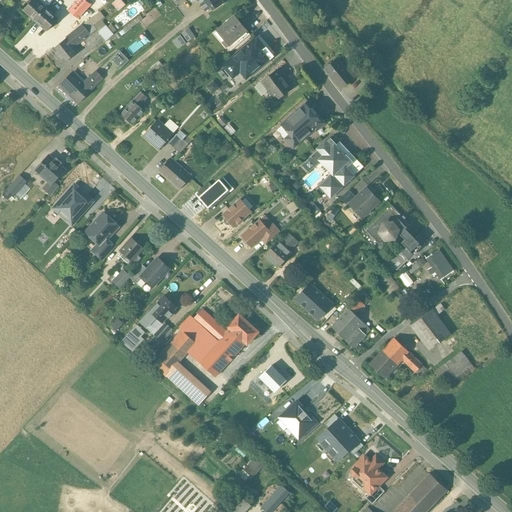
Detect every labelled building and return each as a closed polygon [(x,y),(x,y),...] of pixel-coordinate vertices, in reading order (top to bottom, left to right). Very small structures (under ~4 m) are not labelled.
[(43,4),(37,0),(32,0),(31,1),(29,0),(27,3),(29,4),(23,10),(35,21),(47,8),(46,8),(53,0),(52,0),(40,0),(44,3),(43,4)] [(83,0),(79,0),(70,11),(78,19),(90,6),(83,0)] [(114,0),(111,2),(117,10),(125,5),(121,0),(114,0)] [(197,0),(205,12),(213,7),(215,10),(224,3),(221,0),(197,0)] [(47,8),(35,21),(46,32),(58,19),(47,8)] [(317,16),(311,21),(316,27),(322,22),(317,16)] [(235,17),(217,31),(229,45),(246,31),(235,17)] [(96,30),(89,20),(83,25),(90,34),(89,34),(90,35),(96,30)] [(70,35),(53,50),(57,54),(54,56),(57,60),(60,58),(64,63),(77,53),(73,47),(89,34),(90,34),(83,25),(70,35)] [(188,28),(181,33),(188,41),(195,36),(188,28)] [(177,48),(185,44),(181,35),(173,39),(177,48)] [(253,41),(223,66),(233,78),(240,72),(246,79),(269,59),(265,55),(271,50),(260,36),(253,41)] [(129,61),(119,50),(110,59),(120,69),(129,61)] [(346,70),(336,59),(323,70),(340,90),(353,79),(345,71),(346,70)] [(360,74),(352,65),(346,70),(345,71),(353,79),(360,74)] [(84,83),(73,72),(60,85),(78,103),(103,78),(96,71),(84,83)] [(280,76),(276,71),(262,81),(275,98),(282,93),(283,95),(291,89),(281,75),(280,76)] [(207,86),(212,91),(216,86),(211,81),(207,86)] [(133,101),(121,114),(132,124),(152,102),(147,98),(139,107),(133,101)] [(305,105),(282,125),(291,135),(288,138),(287,139),(294,146),(295,145),(295,146),(313,130),(314,131),(315,130),(314,129),(315,129),(317,129),(321,126),(321,121),(318,117),(315,117),(305,105)] [(157,121),(144,136),(159,150),(173,134),(157,121)] [(183,139),(177,134),(169,143),(174,147),(183,139)] [(363,167),(340,142),(336,145),(330,138),(325,143),(325,142),(317,149),(318,150),(302,165),(309,173),(320,162),(331,173),(317,186),(323,193),(325,191),(331,198),(363,167)] [(183,139),(174,147),(180,153),(188,144),(183,139)] [(55,183),(66,169),(60,164),(62,163),(56,158),(54,160),(49,155),(35,171),(48,182),(42,189),(50,197),(59,187),(55,183)] [(192,176),(171,157),(159,171),(180,190),(192,176)] [(14,196),(27,182),(20,176),(7,190),(14,196)] [(219,179),(198,197),(208,208),(228,190),(219,179)] [(95,201),(75,183),(52,208),(73,227),(95,201)] [(366,188),(350,203),(355,208),(355,210),(356,211),(356,212),(357,213),(358,214),(360,215),(362,216),(363,216),(365,216),(367,215),(368,214),(370,212),(370,211),(371,210),(379,202),(366,188)] [(350,190),(341,199),(346,204),(354,195),(350,190)] [(236,196),(225,205),(229,209),(240,200),(236,196)] [(229,209),(223,215),(225,218),(224,220),(224,223),(226,225),(229,225),(231,224),(234,227),(251,212),(240,200),(229,209)] [(295,201),(289,205),(293,211),(299,207),(295,201)] [(314,215),(319,210),(312,203),(307,208),(314,215)] [(379,244),(383,240),(377,233),(382,222),(393,221),(400,230),(399,234),(404,240),(401,243),(413,255),(423,246),(407,229),(410,225),(392,206),(366,230),(379,244)] [(104,213),(87,233),(99,244),(101,246),(107,239),(118,226),(112,220),(111,216),(108,213),(104,213)] [(260,220),(242,236),(243,237),(243,240),(244,242),(246,244),(248,246),(251,246),(252,247),(262,239),(270,232),(268,229),(260,220)] [(393,221),(382,222),(377,233),(383,240),(385,242),(396,240),(399,234),(400,230),(393,221)] [(273,224),(268,229),(270,232),(262,239),(266,244),(279,232),(273,224)] [(278,241),(265,256),(278,268),(291,253),(289,251),(297,241),(289,234),(280,244),(278,241)] [(132,238),(120,251),(132,262),(135,264),(140,258),(138,256),(138,255),(137,255),(143,248),(132,238)] [(107,239),(101,246),(99,244),(92,251),(102,260),(114,246),(107,239)] [(404,250),(390,263),(397,270),(411,257),(404,250)] [(438,250),(426,259),(433,269),(430,271),(435,277),(438,275),(441,279),(453,271),(438,250)] [(421,256),(407,266),(411,272),(426,262),(421,256)] [(156,257),(139,276),(152,288),(169,270),(156,257)] [(130,276),(123,270),(112,282),(119,289),(130,276)] [(408,272),(399,278),(406,287),(415,280),(408,272)] [(321,294),(310,284),(296,300),(307,310),(321,294)] [(369,300),(362,293),(358,298),(365,305),(369,300)] [(332,305),(321,294),(307,310),(318,320),(332,305)] [(176,307),(164,295),(140,321),(146,327),(156,317),(162,323),(176,307)] [(365,305),(358,298),(348,308),(357,316),(359,314),(357,313),(365,305)] [(440,304),(432,310),(437,316),(444,310),(440,304)] [(357,316),(348,308),(331,327),(353,348),(365,335),(364,334),(368,330),(361,324),(363,322),(357,316)] [(226,331),(203,309),(194,319),(202,327),(218,341),(226,331)] [(432,310),(411,326),(429,351),(451,335),(444,326),(437,316),(432,310)] [(258,332),(239,315),(228,327),(229,328),(246,343),(247,344),(258,332)] [(116,318),(111,326),(118,330),(122,322),(116,318)] [(133,351),(138,345),(127,336),(133,329),(128,324),(117,336),(133,351)] [(453,333),(446,324),(444,326),(451,335),(453,333)] [(133,329),(127,336),(138,345),(143,339),(139,336),(143,332),(136,325),(133,329)] [(218,341),(202,327),(192,339),(196,343),(187,352),(199,362),(218,341)] [(218,341),(199,362),(215,377),(246,343),(229,328),(226,331),(218,341)] [(192,339),(182,330),(164,350),(178,362),(187,352),(196,343),(192,339)] [(422,365),(394,338),(383,351),(397,365),(402,360),(415,373),(422,365)] [(472,359),(465,349),(462,351),(462,352),(469,361),(472,359)] [(178,362),(164,350),(151,363),(167,377),(167,376),(168,377),(181,364),(178,362)] [(397,365),(383,351),(370,364),(385,378),(397,365)] [(462,352),(435,372),(446,387),(474,368),(469,361),(462,352)] [(210,391),(181,364),(168,377),(198,405),(210,391)] [(422,365),(415,373),(420,377),(427,369),(422,365)] [(271,366),(261,376),(276,390),(286,380),(271,366)] [(297,400),(278,417),(299,440),(318,423),(297,400)] [(315,439),(326,451),(350,430),(339,417),(315,439)] [(350,430),(326,451),(337,463),(350,451),(353,455),(364,445),(350,430)] [(238,477),(247,485),(267,462),(258,454),(238,477)] [(374,458),(370,462),(364,457),(352,469),(352,476),(352,480),(361,488),(365,488),(370,493),(378,485),(386,477),(377,469),(381,465),(374,458)] [(393,511),(426,511),(446,491),(429,474),(393,511)] [(262,507),(267,511),(272,511),(289,493),(280,485),(262,507)] [(378,485),(370,493),(366,498),(372,504),(385,491),(378,485)] [(220,511),(246,511),(252,506),(238,493),(220,511)] [(329,511),(333,511),(337,507),(328,500),(323,507),(329,511)]
